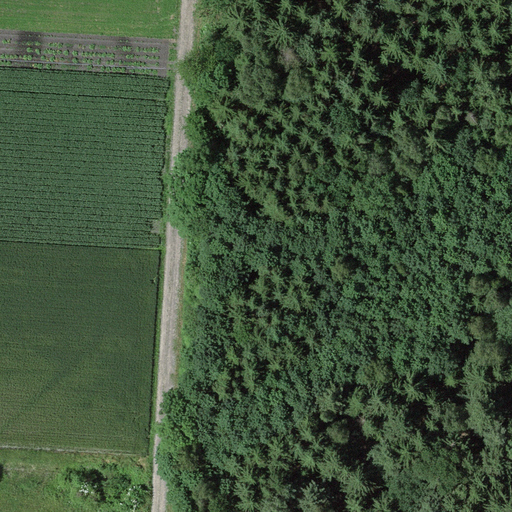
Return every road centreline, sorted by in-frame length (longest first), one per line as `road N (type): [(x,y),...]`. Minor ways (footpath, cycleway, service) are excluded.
road 1 (track): [(189,0),(162,460)]
road 2 (track): [(0,450),(162,460)]
